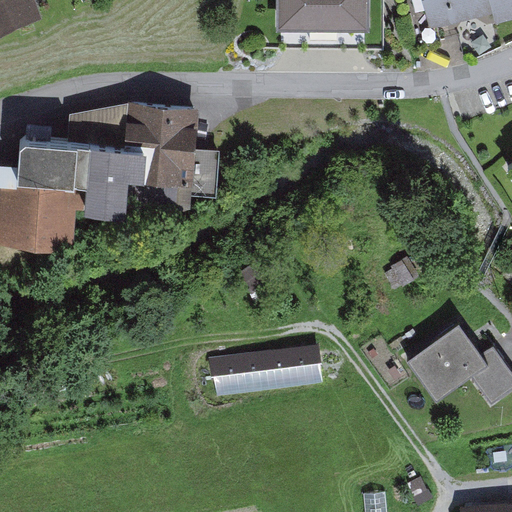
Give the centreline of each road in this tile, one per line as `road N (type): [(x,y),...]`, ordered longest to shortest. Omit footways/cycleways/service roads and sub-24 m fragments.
road 1 (track): [(452,489),(334,337),(309,329),(64,371),(0,427)]
road 2 (residential): [(511,61),(441,82),(120,92),(0,112)]
